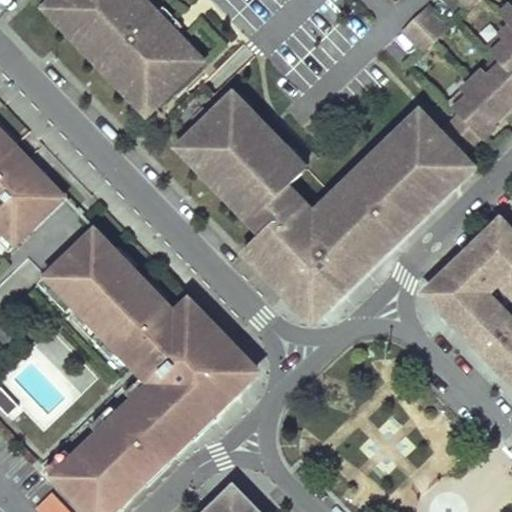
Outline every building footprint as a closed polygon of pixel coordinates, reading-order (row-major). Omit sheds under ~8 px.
[(53,0),(52,1),(85,35),(77,42),(115,81),(122,74),(155,108),(204,61),(182,38),(178,42),(165,29),(169,25),(164,19),(155,10),(145,0),(53,0)] [(158,0),(145,0),(155,10),(164,19),(170,12),(168,10),(158,0)] [(52,1),(45,8),(77,42),(85,35),(52,1)] [(485,70),(463,91),(469,97),(455,110),(462,116),(471,126),(483,139),(486,141),(500,127),(497,124),(511,109),(511,4),(511,5),(501,15),(511,26),(501,36),(507,41),(494,54),(498,59),(503,64),(490,76),(485,70)] [(426,8),(403,30),(423,51),(435,40),(446,29),(426,8)] [(182,38),(169,25),(165,29),(178,42),(182,38)] [(501,36),(488,48),(494,54),(507,41),(501,36)] [(498,59),(485,70),(490,76),(503,64),(498,59)] [(122,74),(115,81),(148,115),(155,108),(122,74)] [(463,91),(450,104),(455,110),(469,97),(463,91)] [(236,94),(187,141),(221,176),(214,183),(250,221),(257,214),(270,227),(263,234),(245,251),(265,272),(271,266),(289,284),(282,290),(291,299),(292,298),(298,292),(304,292),(304,297),(310,304),(321,304),(327,298),(327,292),(332,293),(339,300),(378,262),(373,256),(385,244),(391,250),(441,201),(437,196),(450,183),(448,180),(469,160),(466,156),(444,134),(422,111),(388,144),(394,150),(381,163),(375,156),(338,193),(344,199),(319,223),(313,223),(299,209),(284,193),(304,173),(283,152),(288,148),(236,94)] [(511,109),(497,124),(500,127),(511,115),(511,109)] [(0,212),(3,216),(25,238),(72,192),(50,170),(46,174),(30,158),(39,150),(25,136),(21,140),(2,120),(6,116),(0,110),(0,212)] [(25,136),(6,116),(2,120),(21,140),(25,136)] [(462,116),(444,134),(466,156),(483,139),(471,126),(462,116)] [(187,141),(180,148),(214,183),(221,176),(187,141)] [(388,144),(375,156),(381,163),(394,150),(388,144)] [(288,148),(283,152),(304,173),(309,169),(288,148)] [(54,167),(39,150),(30,158),(46,174),(50,170),(54,167)] [(450,183),(437,196),(441,201),(476,167),(469,160),(448,180),(450,183)] [(322,208),(299,209),(313,223),(319,223),(344,199),(338,193),(322,208)] [(257,214),(250,221),(263,234),(270,227),(257,214)] [(25,238),(3,216),(0,219),(0,224),(18,244),(25,238)] [(504,220),(483,240),(490,247),(511,227),(504,220)] [(511,327),(484,299),(484,288),(507,266),(511,271),(500,281),(511,292),(511,228),(511,227),(490,247),(483,240),(453,269),(458,273),(467,283),(467,287),(466,299),(466,303),(457,313),(453,317),(482,347),(488,340),(503,355),(496,362),(511,378),(511,327)] [(105,242),(58,288),(87,318),(92,323),(131,363),(145,378),(150,372),(153,375),(167,389),(145,410),(132,423),(111,442),(86,466),(66,486),(91,511),(111,511),(120,503),(124,507),(148,484),(144,481),(167,459),(171,462),(191,442),(194,439),(191,436),(213,414),(217,418),(241,395),(234,387),(236,385),(239,360),(234,355),(241,349),(202,308),(188,322),(176,309),(172,312),(155,295),(159,291),(147,279),(143,282),(125,264),(105,242)] [(385,244),(373,256),(378,262),(388,252),(391,250),(385,244)] [(271,266),(265,272),(282,290),(289,284),(271,266)] [(500,281),(511,271),(507,266),(484,288),(484,299),(511,327),(511,317),(491,296),(491,290),(500,281)] [(466,299),(467,287),(460,287),(455,281),(448,289),(448,297),(455,305),(460,299),(466,299)] [(87,318),(58,288),(51,294),(80,324),(87,318)] [(92,323),(86,330),(124,370),(131,363),(92,323)] [(488,340),(482,347),(496,362),(503,355),(488,340)] [(153,375),(131,396),(145,410),(167,389),(153,375)] [(0,381),(0,390),(11,403),(22,392),(5,376),(0,381)] [(22,392),(11,403),(18,410),(29,400),(22,392)] [(431,467),(432,432),(412,431),(413,409),(365,407),(361,492),(404,494),(405,466),(431,467)] [(118,409),(98,429),(111,442),(132,423),(118,409)] [(213,414),(191,436),(194,439),(217,418),(213,414)] [(73,453),(53,472),(66,486),(86,466),(73,453)] [(167,459),(144,481),(148,484),(171,462),(167,459)] [(120,503),(111,511),(119,511),(124,507),(120,503)]
